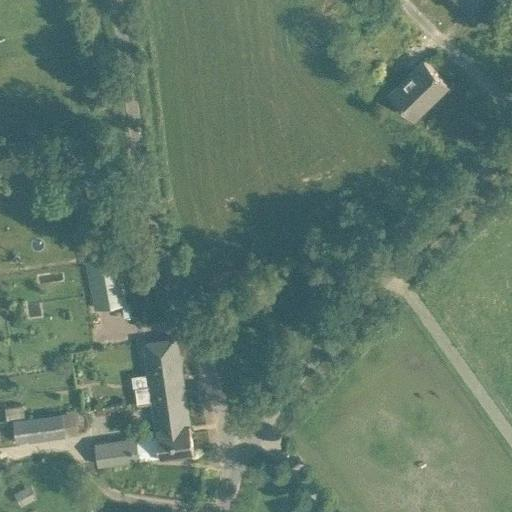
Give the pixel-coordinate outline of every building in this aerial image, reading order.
[(450,0),(473,22),(495,0),(450,0)] [(391,92),(414,115),(447,82),(424,59),(391,92)] [(80,153),(82,166),(102,164),(100,150),(80,153)] [(85,257),(94,306),(126,300),(117,251),(111,252),(108,240),(85,244),(87,257),(85,257)] [(186,394),(177,336),(143,341),(149,384),(136,386),(138,401),(152,399),(186,394)] [(186,394),(152,399),(160,456),(194,451),(186,394)] [(25,415),(24,404),(5,407),(7,418),(25,415)] [(65,434),(62,410),(12,417),(16,440),(29,438),(28,439),(65,434)] [(94,440),(97,464),(140,459),(136,434),(94,440)]
